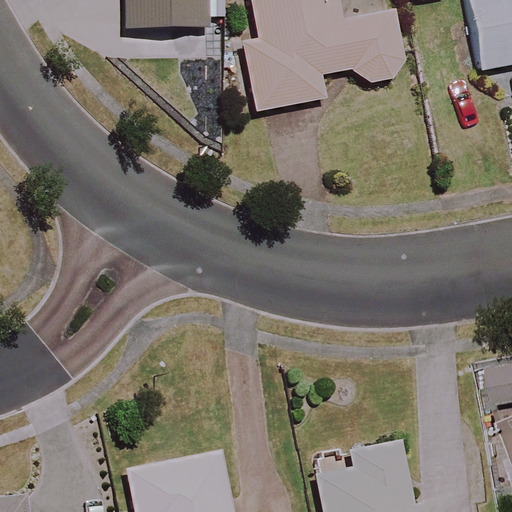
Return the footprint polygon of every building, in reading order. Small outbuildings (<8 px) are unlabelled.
[(203,61),(203,0),(126,0),(127,61),(203,61)] [(247,0),(255,43),(241,45),(252,115),(320,103),(316,77),(362,69),(365,85),(403,79),(392,14),(337,24),(333,0),(247,0)] [(511,0),(465,0),(479,73),(511,66),(511,0)] [(511,404),(511,363),(496,367),(504,406),(511,404)] [(413,511),(401,444),(312,461),(321,511),(413,511)] [(232,511),(223,454),(125,470),(132,511),(232,511)] [(32,511),(30,497),(0,500),(0,511),(32,511)]
